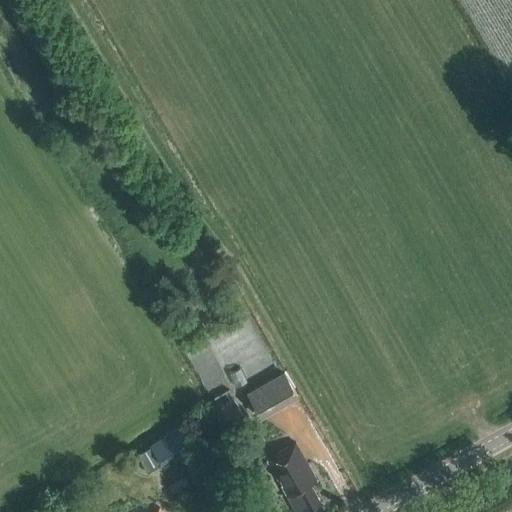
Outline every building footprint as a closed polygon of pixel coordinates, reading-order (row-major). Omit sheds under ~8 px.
[(296,398),(282,373),(247,394),(262,418),(296,398)] [(161,464),(194,444),(183,425),(149,446),(161,464)] [(266,459),(295,511),(306,511),(321,504),(310,484),(317,480),(296,443),(266,459)] [(149,458),(138,465),(151,490),(163,483),(150,459),(149,458)] [(186,477),(169,486),(174,494),(190,486),(186,477)]
